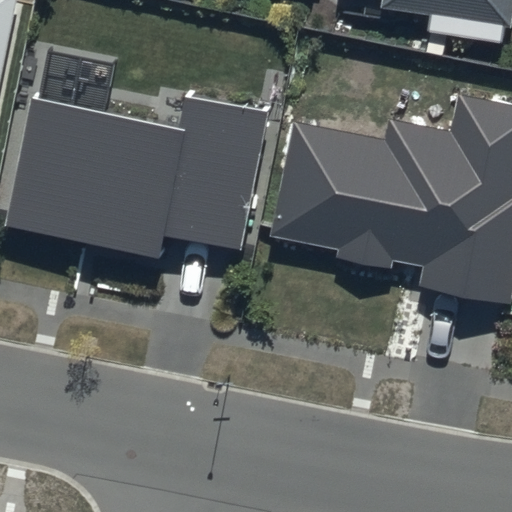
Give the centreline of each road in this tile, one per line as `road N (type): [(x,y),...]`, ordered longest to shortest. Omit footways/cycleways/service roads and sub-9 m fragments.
road 1 (residential): [(511,504),(168,447)]
road 2 (residential): [(168,447),(0,412)]
